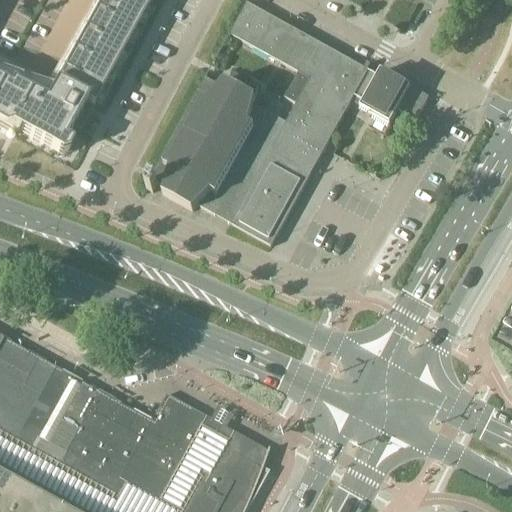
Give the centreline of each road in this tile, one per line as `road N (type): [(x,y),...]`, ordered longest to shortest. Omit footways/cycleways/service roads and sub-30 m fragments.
road 1 (tertiary): [(383,368),(132,253),(0,205)]
road 2 (tertiary): [(0,253),(361,409)]
road 3 (tertiary): [(511,141),(383,368)]
road 4 (tertiary): [(415,386),(511,201)]
road 5 (residential): [(413,67),(291,0)]
road 6 (secondary): [(391,426),(511,489)]
